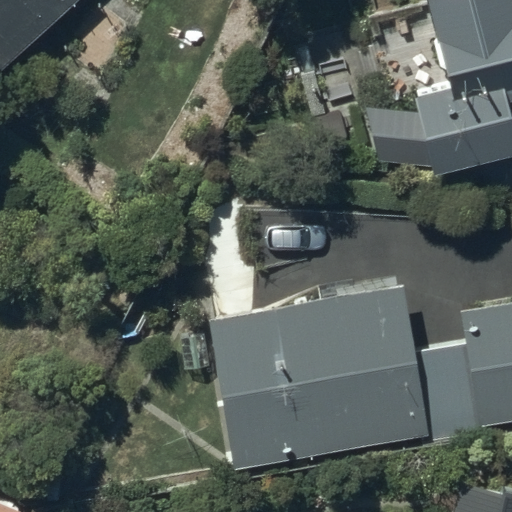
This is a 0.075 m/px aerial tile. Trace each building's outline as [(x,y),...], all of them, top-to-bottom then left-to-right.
[(0,0),(0,78),(76,0),(0,0)] [(511,0),(428,0),(450,85),(415,93),(419,108),(370,103),(383,159),(433,165),(511,145),(511,139),(498,84),(511,80),(511,0)] [(399,284),(211,316),(237,466),(425,434),(399,284)] [(511,301),(459,312),(481,422),(511,416),(511,301)] [(511,511),(511,500),(473,492),(468,511),(511,511)] [(0,511),(11,511),(13,508),(0,501),(0,511)]
